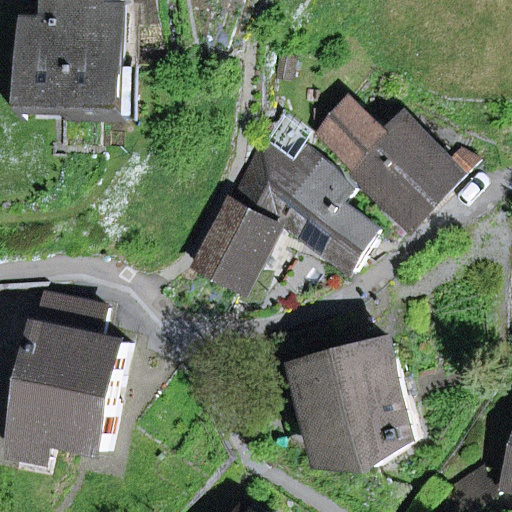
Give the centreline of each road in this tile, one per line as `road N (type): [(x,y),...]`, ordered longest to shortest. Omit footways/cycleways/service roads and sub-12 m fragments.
road 1 (residential): [(511,182),(330,309),(270,328),(185,339)]
road 2 (residential): [(330,511),(256,468),(185,339)]
road 3 (residential): [(185,339),(112,275),(0,272)]
